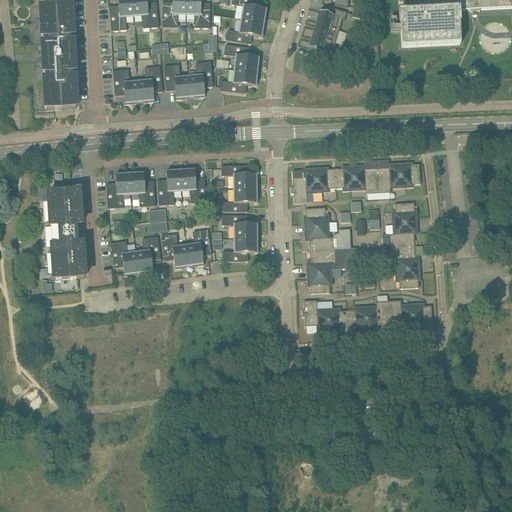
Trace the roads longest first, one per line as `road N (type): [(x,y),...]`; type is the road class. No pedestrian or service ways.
road 1 (tertiary): [(277,132),(511,124)]
road 2 (residential): [(86,311),(282,287)]
road 3 (tertiary): [(87,144),(277,132)]
road 4 (residential): [(88,165),(278,153)]
road 5 (residential): [(277,102),(90,117)]
road 6 (residential): [(445,339),(429,157)]
road 7 (residential): [(293,388),(424,373),(445,339)]
road 8 (unclassified): [(73,412),(213,397)]
road 9 (residential): [(282,287),(278,153)]
road 10 (residential): [(97,285),(88,165)]
